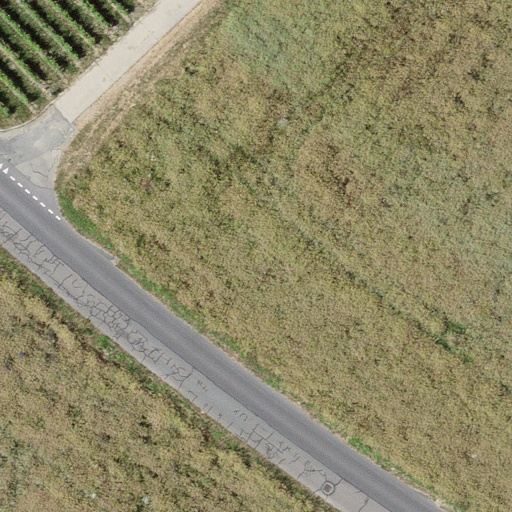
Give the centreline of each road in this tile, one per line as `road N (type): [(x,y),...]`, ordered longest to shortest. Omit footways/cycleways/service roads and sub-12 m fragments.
road 1 (tertiary): [(397,511),(201,377),(0,205)]
road 2 (track): [(196,0),(0,187)]
